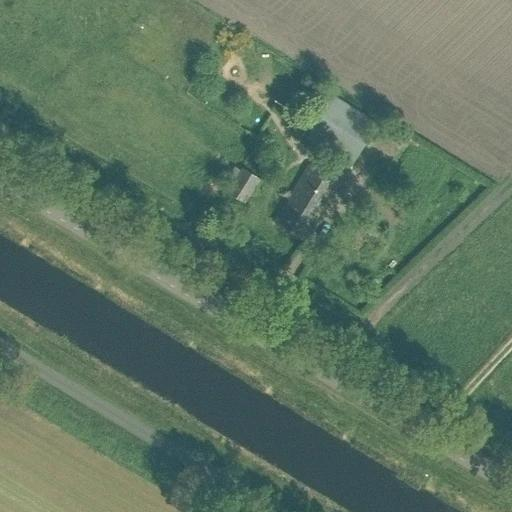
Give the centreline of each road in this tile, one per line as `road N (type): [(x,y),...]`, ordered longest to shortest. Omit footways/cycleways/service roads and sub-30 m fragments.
road 1 (tertiary): [(511,482),(0,178)]
road 2 (unclassified): [(276,511),(0,345)]
road 3 (track): [(319,370),(511,178)]
road 4 (track): [(428,431),(511,344)]
